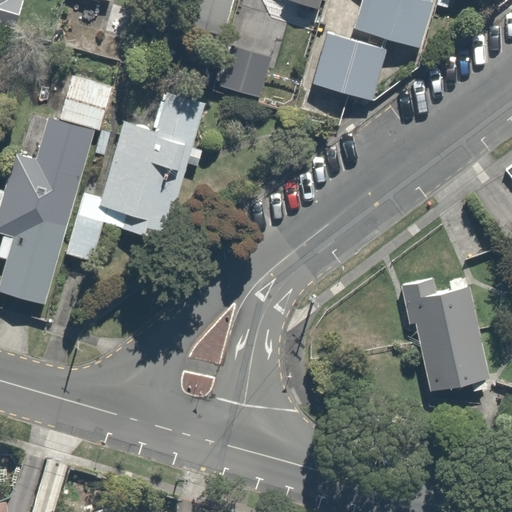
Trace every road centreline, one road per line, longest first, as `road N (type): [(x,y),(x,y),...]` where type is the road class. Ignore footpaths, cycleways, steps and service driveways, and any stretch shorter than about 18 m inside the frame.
road 1 (residential): [(511,86),(292,252)]
road 2 (residential): [(81,402),(122,382),(214,300),(292,252)]
road 3 (unclassified): [(456,511),(246,451)]
road 4 (residential): [(292,252),(252,354),(246,451)]
road 5 (unclassified): [(246,451),(81,402)]
